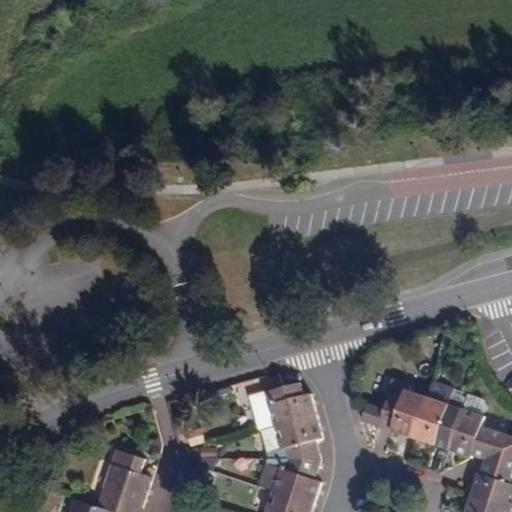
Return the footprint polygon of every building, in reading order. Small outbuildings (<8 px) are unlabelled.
[(364,421),(416,438),(430,396),(410,389),(412,384),(393,378),(388,393),(390,394),(385,410),(369,405),(364,421)] [(271,429),(315,417),(309,395),(302,397),(299,384),(295,382),(262,392),(264,401),(248,405),(255,433),(271,429)] [(435,382),(430,396),(416,438),(448,449),(463,407),(450,403),(452,396),(455,388),(435,382)] [(484,461),(511,447),(511,438),(483,429),(487,415),(491,403),(488,397),(472,392),(467,408),(463,407),(448,449),(473,457),(484,461)] [(452,396),(450,403),(463,407),(465,401),(452,396)] [(286,461),(318,461),(318,460),(313,441),(321,439),(315,417),(271,429),(277,451),(283,449),(286,459),(286,461)] [(511,464),(511,447),(484,461),(480,474),(473,495),(511,508),(511,484),(506,482),(511,464)] [(270,491),(312,505),(319,483),(311,479),(318,461),(286,461),(283,469),(278,468),(270,491)] [(94,509),(102,511),(138,511),(150,480),(109,466),(94,509)] [(309,511),(312,505),(270,491),(262,511),(309,511)] [(511,511),(511,508),(473,495),(467,511),(511,511)] [(70,502),(66,511),(102,511),(94,509),(70,502)]
